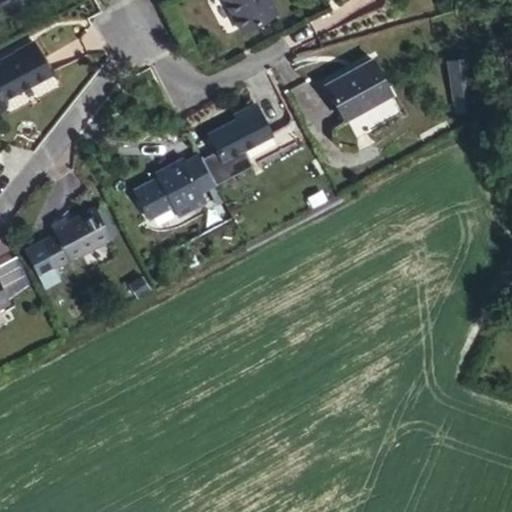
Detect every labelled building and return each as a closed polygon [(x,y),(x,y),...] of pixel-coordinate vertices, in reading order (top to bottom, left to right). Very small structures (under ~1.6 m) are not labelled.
[(0,0),(0,9),(4,17),(39,0),(0,0)] [(288,24),(275,0),(223,0),(250,45),(288,24)] [(393,0),(369,0),(375,10),(393,0)] [(451,112),(471,112),(470,58),(450,59),(451,112)] [(23,73),(24,77),(0,91),(0,141),(17,132),(13,125),(61,99),(43,63),(23,73)] [(409,108),(388,73),(343,100),(361,135),(409,108)] [(257,166),(284,151),(267,121),(253,129),(255,133),(221,152),(230,168),(215,177),(227,199),(229,204),(266,183),(257,166)] [(227,199),(211,171),(193,181),(191,177),(171,188),(173,193),(142,210),(159,237),(189,221),(195,231),(215,220),(209,210),(227,199)] [(124,261),(104,225),(65,247),(68,252),(54,260),(72,292),(124,261)] [(54,260),(37,269),(55,302),(72,292),(54,260)] [(0,336),(21,326),(4,292),(0,294),(0,336)] [(75,305),(72,292),(55,302),(61,313),(75,305)]
